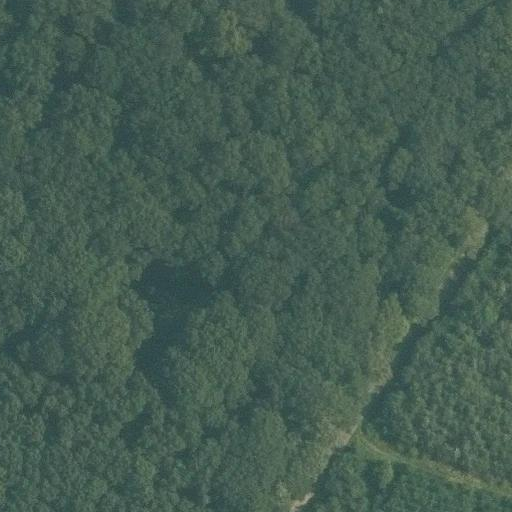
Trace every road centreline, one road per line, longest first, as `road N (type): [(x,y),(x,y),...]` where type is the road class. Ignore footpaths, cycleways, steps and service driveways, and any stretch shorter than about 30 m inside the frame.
road 1 (track): [(290,511),(511,191)]
road 2 (track): [(511,495),(340,440)]
